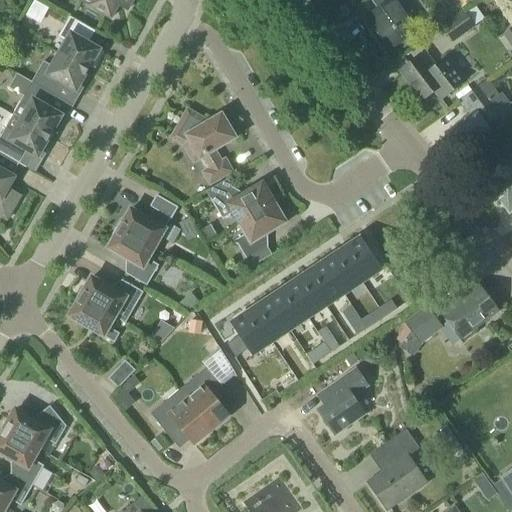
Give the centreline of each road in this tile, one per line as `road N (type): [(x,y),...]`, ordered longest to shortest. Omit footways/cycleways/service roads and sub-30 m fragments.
road 1 (residential): [(20,310),(181,23)]
road 2 (residential): [(402,145),(341,193),(321,198),(299,186),(217,46),(181,23)]
road 3 (residential): [(185,494),(20,310)]
road 4 (residential): [(352,511),(294,428),(274,427),(185,494)]
road 5 (tertiary): [(402,145),(287,0)]
road 6 (tertiary): [(511,278),(402,145)]
